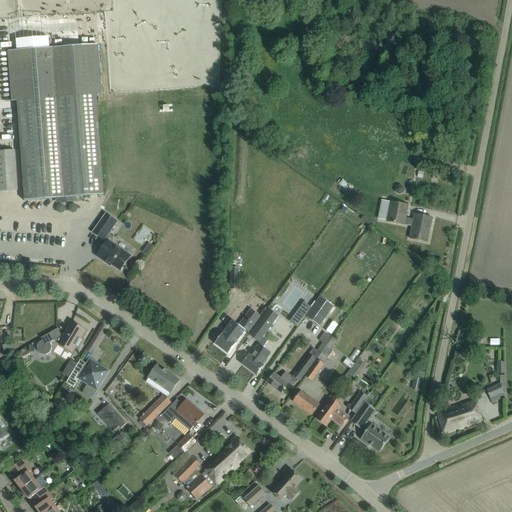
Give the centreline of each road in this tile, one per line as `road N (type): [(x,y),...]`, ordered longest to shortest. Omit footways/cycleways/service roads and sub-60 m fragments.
road 1 (unclassified): [(434,459),(427,431),(432,400),(509,0)]
road 2 (unclassified): [(365,490),(111,307),(80,292),(0,286)]
